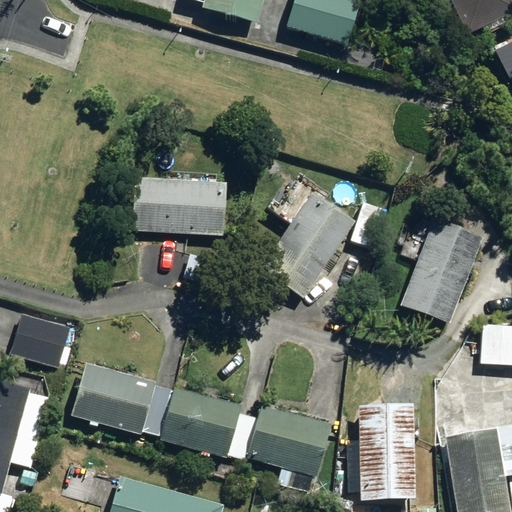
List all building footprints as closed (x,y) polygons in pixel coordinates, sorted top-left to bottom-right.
[(256,27),(262,0),(203,0),(201,12),(256,27)] [(359,5),(340,0),(293,0),(285,30),(347,48),(359,5)] [(511,0),(446,0),(464,37),(511,13),(511,0)] [(129,233),(221,239),(224,187),(214,186),(214,178),(172,175),(171,184),(133,180),(129,233)] [(258,274),(301,304),(354,228),(311,198),(258,274)] [(397,311),(447,331),(482,245),(433,225),(397,311)] [(179,282),(207,290),(215,267),(186,258),(179,282)] [(6,360),(55,373),(67,329),(19,317),(6,360)] [(478,368),(511,370),(511,332),(480,330),(478,368)] [(69,422),(139,441),(140,437),(161,443),(173,397),(154,392),(155,388),(83,369),(69,422)] [(0,500),(10,469),(29,474),(51,404),(29,397),(30,396),(6,389),(5,391),(0,389),(0,500)] [(174,393),(173,397),(161,443),(160,446),(225,464),(226,461),(246,467),(247,463),(258,426),(239,421),(242,411),(174,393)] [(356,410),(358,506),(413,505),(412,410),(356,410)] [(258,426),(247,463),(318,483),(332,431),(261,412),(258,426)] [(447,473),(453,511),(511,511),(506,484),(511,482),(511,431),(497,434),(444,444),(449,473),(447,473)] [(223,511),(118,483),(110,511),(223,511)]
